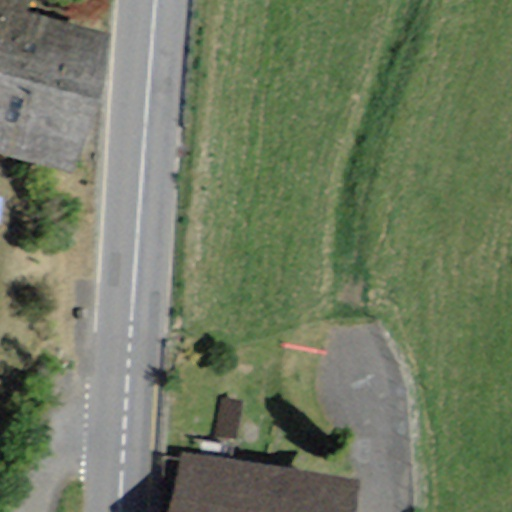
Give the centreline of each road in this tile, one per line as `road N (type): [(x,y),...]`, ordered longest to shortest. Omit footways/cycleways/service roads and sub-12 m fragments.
road 1 (secondary): [(156,0),(123,419)]
road 2 (residential): [(123,419),(77,435),(52,468),(35,511)]
